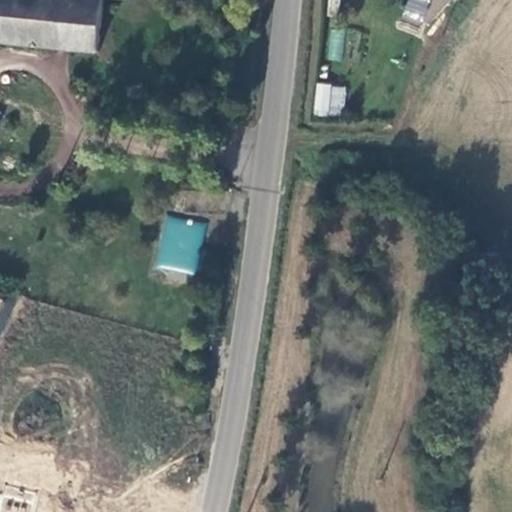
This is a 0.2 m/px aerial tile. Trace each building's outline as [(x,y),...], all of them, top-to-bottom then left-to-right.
[(0,0),(0,43),(101,54),(105,0),(0,0)] [(407,0),(402,14),(419,22),(428,0),(407,0)] [(315,82),(313,114),(342,117),(345,85),(315,82)] [(197,273),(203,221),(161,216),(155,268),(197,273)] [(32,511),(37,493),(6,484),(4,493),(0,492),(0,511),(32,511)]
